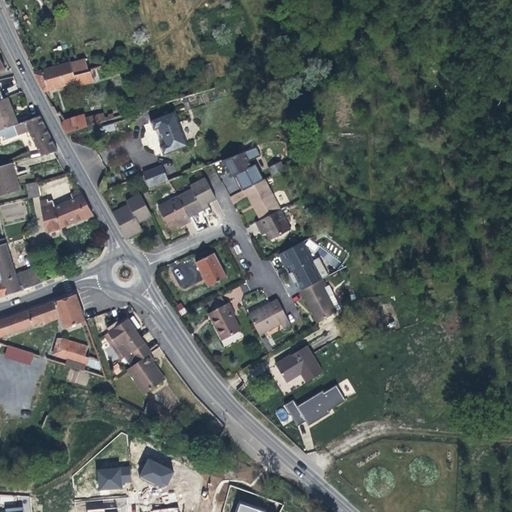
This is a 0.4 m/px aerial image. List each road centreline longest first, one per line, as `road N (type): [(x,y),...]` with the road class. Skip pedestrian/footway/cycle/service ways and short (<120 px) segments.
road 1 (tertiary): [(353,511),(257,433),(137,289)]
road 2 (tertiary): [(120,250),(0,16)]
road 3 (track): [(303,470),(374,431),(511,440)]
road 4 (residential): [(229,229),(254,276),(275,285),(300,328)]
